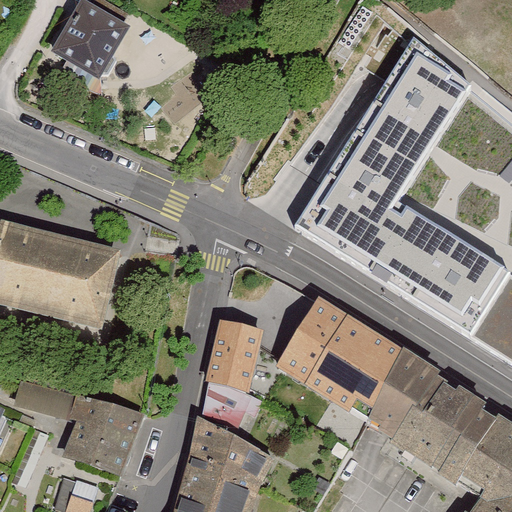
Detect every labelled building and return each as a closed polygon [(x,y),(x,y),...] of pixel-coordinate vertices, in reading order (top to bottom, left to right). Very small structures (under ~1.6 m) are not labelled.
[(105,89),(133,32),(79,4),(50,62),(105,89)] [(390,81),(296,228),(511,364),(511,273),(402,202),(470,86),(415,40),(390,81)] [(0,305),(96,327),(113,254),(0,228),(0,305)] [(278,313),(231,301),(215,385),(253,398),(278,313)] [(490,408),(409,356),(373,428),(444,475),(490,408)] [(253,398),(215,385),(209,416),(242,430),(248,414),(260,418),(266,403),(253,398)] [(126,477),(150,416),(26,386),(20,407),(84,423),(70,457),(126,477)] [(511,511),(511,423),(490,408),(444,475),(487,502),(480,511),(511,511)] [(207,421),(198,466),(266,490),(281,459),(207,421)] [(198,466),(186,511),(257,511),(266,490),(198,466)] [(91,511),(100,487),(77,480),(66,511),(91,511)]
